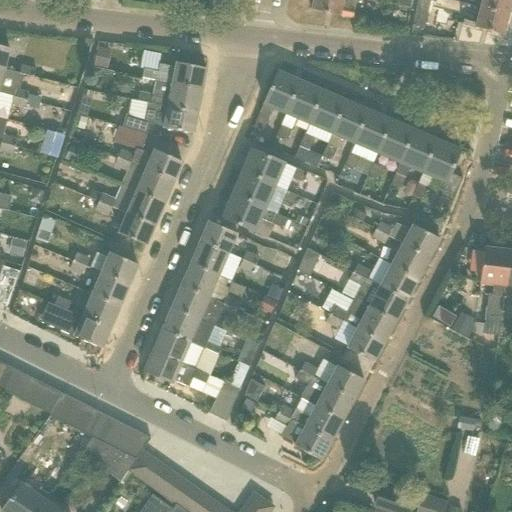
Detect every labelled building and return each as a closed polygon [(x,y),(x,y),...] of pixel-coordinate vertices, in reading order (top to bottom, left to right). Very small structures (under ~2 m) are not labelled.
[(353,18),(354,10),(355,10),(356,0),(313,0),(311,10),(353,18)] [(511,0),(482,0),(480,8),(508,15),(511,0)] [(405,21),(407,8),(396,5),(393,18),(405,21)] [(465,17),(463,25),(503,35),(508,15),(480,8),(477,20),(465,17)] [(426,16),(415,14),(412,25),(424,28),(426,16)] [(0,68),(4,69),(9,49),(0,46),(0,68)] [(107,69),(111,50),(98,48),(95,66),(107,69)] [(202,90),(206,69),(176,63),(175,67),(144,62),(142,77),(156,79),(156,80),(202,90)] [(24,74),(24,75),(34,78),(36,68),(21,64),(19,73),(24,74)] [(0,68),(0,93),(13,97),(27,100),(30,92),(20,89),(24,75),(24,74),(19,73),(19,74),(4,70),(4,69),(0,68)] [(277,72),(263,104),(273,108),(286,114),(300,82),(277,72)] [(167,107),(197,113),(202,90),(156,80),(153,95),(139,92),(137,101),(152,104),(167,107)] [(300,82),(286,114),(296,118),(309,124),(323,92),(300,82)] [(323,92),(309,124),(319,128),(332,133),(346,102),(323,92)] [(25,109),(27,100),(13,97),(11,106),(25,109)] [(332,133),(333,134),(341,137),(354,143),(355,143),(369,112),(346,102),(332,133)] [(163,128),(193,134),(197,113),(167,107),(163,128)] [(369,112),(355,143),(364,147),(378,153),(391,121),(369,112)] [(268,119),(259,115),(253,127),(263,131),(268,119)] [(114,125),(122,127),(124,118),(116,116),(114,125)] [(151,122),(126,116),(122,128),(147,135),(151,122)] [(378,153),(400,163),(401,163),(414,131),(391,121),(378,153)] [(292,129),(282,125),(276,137),(286,141),(292,129)] [(173,182),(182,162),(153,150),(151,154),(142,151),(147,135),(122,128),(119,127),(114,142),(137,150),(134,156),(121,150),(120,151),(118,158),(131,164),(144,169),(173,182)] [(38,143),(38,144),(35,152),(56,158),(64,135),(48,130),(43,144),(38,143)] [(414,131),(401,163),(410,167),(423,172),(424,173),(437,141),(414,131)] [(2,142),(16,145),(18,139),(3,135),(2,142)] [(314,139),(304,135),(299,147),(309,151),(314,139)] [(437,141),(424,173),(433,176),(447,182),(442,194),(454,199),(462,179),(450,174),(460,151),(437,141)] [(0,152),(13,156),(16,147),(16,145),(2,142),(0,147),(0,152)] [(322,156),(332,160),(337,148),(328,144),(327,144),(322,156)] [(69,147),(64,161),(74,165),(79,151),(69,147)] [(273,186),(279,172),(283,163),(252,149),(242,173),(273,186)] [(360,158),(350,154),(345,166),(355,170),(360,158)] [(118,158),(117,158),(114,166),(127,172),(131,164),(118,158)] [(368,176),(377,180),(383,168),(373,164),(368,176)] [(173,182),(144,169),(134,191),(164,204),(173,182)] [(303,183),(307,173),(296,169),(292,178),(303,183)] [(263,209),(269,195),(273,186),(242,173),(232,196),(263,209)] [(406,178),(396,174),(390,186),(400,190),(406,178)] [(428,188),(418,183),(413,196),(423,200),(428,188)] [(112,208),(125,214),(125,213),(154,226),(164,204),(134,191),(122,186),(115,200),(102,194),(98,202),(112,208)] [(285,191),(280,201),(293,206),(297,196),(285,191)] [(232,196),(222,219),(253,233),(259,219),(283,229),(287,219),(263,209),(232,196)] [(0,209),(8,211),(11,202),(0,199),(0,209)] [(108,216),(112,208),(98,202),(95,210),(108,216)] [(363,222),(366,216),(355,210),(352,217),(363,222)] [(116,233),(146,246),(154,226),(125,213),(125,214),(116,233)] [(235,233),(208,222),(200,241),(227,253),(235,233)] [(429,258),(440,239),(412,225),(409,230),(396,223),(393,229),(380,222),(376,230),(388,236),(388,237),(402,244),(429,258)] [(47,244),(51,232),(39,228),(35,240),(47,244)] [(385,244),(388,237),(388,236),(376,230),(372,237),(385,244)] [(23,259),(27,242),(13,238),(8,255),(23,259)] [(190,264),(218,275),(227,253),(200,241),(190,264)] [(374,254),(388,261),(394,251),(380,243),(374,254)] [(391,265),(418,280),(429,258),(402,244),(391,265)] [(493,249),(484,248),(479,284),(493,286),(492,294),(489,294),(484,334),(499,336),(500,325),(509,251),(502,250),(501,248),(495,247),(493,249)] [(306,249),(302,259),(314,265),(319,255),(306,249)] [(500,325),(510,326),(511,314),(511,313),(511,251),(509,251),(500,325)] [(256,266),(260,257),(246,252),(242,260),(256,266)] [(73,262),(86,268),(90,258),(77,253),(73,262)] [(109,253),(107,256),(100,272),(100,274),(129,286),(137,265),(109,253)] [(5,267),(7,262),(0,260),(0,308),(6,312),(19,271),(5,267)] [(252,274),(256,266),(242,260),(239,269),(252,274)] [(83,275),(86,268),(73,262),(69,269),(83,275)] [(228,280),(218,275),(190,264),(181,286),(237,310),(240,301),(227,296),(230,289),(225,287),(228,280)] [(353,272),(366,279),(370,271),(357,265),(353,272)] [(391,265),(379,287),(407,301),(418,280),(391,265)] [(395,322),(407,301),(379,287),(366,279),(353,272),(342,294),(353,299),(395,322)] [(100,274),(91,295),(120,307),(129,286),(100,274)] [(171,308),(199,319),(214,326),(220,312),(233,318),(237,310),(181,286),(171,308)] [(91,295),(85,309),(82,317),(110,329),(120,307),(91,295)] [(270,314),(276,302),(264,296),(258,308),(270,314)] [(68,311),(71,303),(57,297),(54,305),(68,311)] [(395,322),(353,299),(346,313),(334,306),(330,314),(343,322),(356,329),(384,343),(395,322)] [(74,337),(102,349),(110,329),(82,317),(68,311),(54,305),(48,303),(42,316),(49,319),(47,325),(74,337)] [(162,330),(189,342),(199,319),(171,308),(162,330)] [(465,337),(473,320),(460,313),(451,330),(465,337)] [(339,330),(343,322),(330,314),(326,322),(339,330)] [(384,343),(356,329),(351,340),(347,348),(374,362),(384,343)] [(205,348),(189,342),(162,330),(152,352),(196,371),(206,349),(205,348)] [(205,348),(206,349),(218,354),(221,345),(208,340),(205,348)] [(152,352),(144,372),(172,384),(173,381),(189,388),(201,393),(209,376),(196,371),(152,352)] [(313,378),(317,370),(305,363),(300,371),(312,377),(313,378)] [(0,378),(0,389),(6,392),(17,371),(7,366),(0,378)] [(248,370),(236,366),(228,385),(240,390),(248,370)] [(337,366),(335,369),(326,385),(354,400),(364,381),(337,366)] [(6,392),(17,398),(28,376),(17,371),(6,392)] [(354,400),(326,385),(313,378),(312,377),(300,371),(296,378),(308,384),(301,399),(315,406),(342,421),(354,400)] [(17,398),(28,403),(39,382),(28,376),(17,398)] [(256,402),(264,387),(251,381),(244,396),(256,402)] [(28,403),(39,409),(50,387),(39,382),(28,403)] [(208,413),(226,422),(240,390),(239,390),(240,390),(228,385),(224,383),(208,413)] [(50,387),(39,409),(49,414),(61,393),(50,387)] [(50,415),(49,416),(60,422),(72,399),(61,393),(49,414),(50,415)] [(249,414),(255,403),(247,398),(240,409),(249,414)] [(60,422),(71,427),(83,404),(72,399),(60,422)] [(301,399),(293,413),(281,407),(277,413),(331,442),(342,421),(315,406),(301,399)] [(83,404),(71,427),(83,433),(94,410),(83,404)] [(83,433),(92,438),(106,416),(94,410),(83,433)] [(285,428),(281,435),(296,443),(294,447),(321,461),(331,442),(277,413),(273,421),(285,428)] [(117,422),(106,416),(92,438),(104,443),(117,422)] [(457,429),(460,430),(472,432),(473,426),(480,427),(481,421),(474,420),(461,418),(459,417),(457,429)] [(128,427),(117,422),(104,443),(115,449),(128,427)] [(507,433),(507,424),(500,424),(500,423),(489,423),(488,432),(507,433)] [(139,433),(128,427),(115,449),(126,455),(139,433)] [(142,451),(151,439),(139,433),(126,455),(136,459),(142,451)] [(104,443),(92,438),(82,453),(120,482),(128,470),(136,459),(126,455),(115,449),(104,443)] [(128,470),(138,477),(151,458),(142,451),(136,459),(128,470)] [(138,477),(147,484),(161,464),(151,458),(138,477)] [(147,484),(157,490),(170,471),(161,464),(147,484)] [(157,490),(166,497),(180,478),(170,471),(157,490)] [(180,478),(166,497),(176,504),(189,484),(180,478)] [(176,504),(185,510),(199,491),(189,484),(176,504)] [(20,485),(1,511),(2,511),(40,511),(46,503),(20,485)] [(409,511),(413,500),(380,490),(375,506),(395,511),(409,511)] [(199,491),(185,510),(187,511),(198,511),(208,498),(199,491)] [(270,511),(273,507),(254,494),(240,511),(228,511),(208,498),(198,511),(270,511)] [(416,511),(443,511),(447,503),(422,495),(416,511)] [(169,511),(171,509),(159,501),(150,511),(169,511)] [(59,511),(46,503),(40,511),(59,511)]
